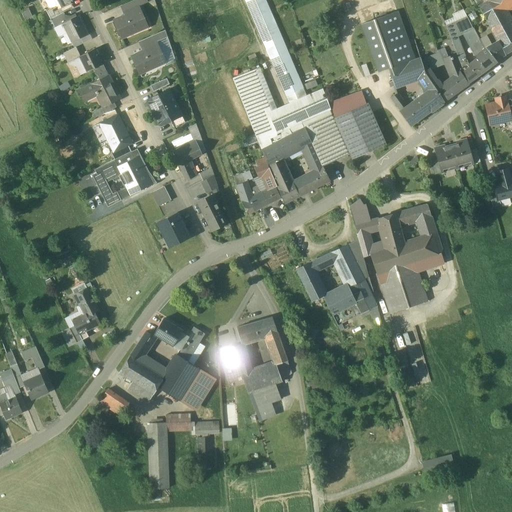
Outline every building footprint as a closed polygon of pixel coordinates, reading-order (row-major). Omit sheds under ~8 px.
[(45,0),(50,9),(56,6),(52,0),(45,0)] [(52,0),(56,6),(58,9),(60,8),(68,4),(66,0),(52,0)] [(135,0),(134,0),(122,6),(125,11),(138,5),(135,0)] [(302,89),(264,0),(245,0),(286,96),(302,89)] [(511,0),(487,0),(488,1),(496,15),(504,10),(511,5),(511,0)] [(511,25),(504,10),(496,15),(488,1),(479,6),(498,41),(505,55),(511,50),(511,25)] [(68,4),(60,8),(62,14),(64,13),(73,8),(71,3),(70,3),(68,4)] [(138,5),(125,11),(127,16),(114,21),(121,36),(138,28),(139,31),(148,27),(138,6),(138,5)] [(50,9),(46,11),(51,19),(62,14),(60,8),(58,9),(56,6),(50,9)] [(398,9),(361,21),(378,72),(390,67),(411,61),(415,57),(398,9)] [(62,14),(51,19),(55,28),(62,24),(68,21),(65,15),(64,13),(62,14)] [(68,21),(62,24),(72,43),(88,35),(79,16),(77,17),(68,21)] [(62,24),(55,28),(59,37),(64,35),(69,44),(72,43),(62,24)] [(491,45),(480,24),(473,28),(474,31),(477,37),(484,49),(486,48),(491,45)] [(165,30),(140,41),(143,47),(156,42),(167,37),(165,30)] [(462,31),(455,34),(458,42),(453,44),(464,73),(469,69),(460,44),(466,42),(462,31)] [(167,37),(156,42),(165,63),(167,66),(176,62),(167,37)] [(491,45),(486,48),(496,60),(505,55),(498,41),(491,45)] [(156,42),(143,47),(145,52),(132,57),(139,71),(156,64),(157,67),(165,63),(156,42)] [(76,47),(63,54),(68,63),(80,57),(80,56),(76,47)] [(484,49),(475,56),(481,65),(486,71),(497,62),(496,60),(486,48),(484,49)] [(80,56),(80,57),(88,72),(93,69),(103,65),(102,64),(95,49),(80,56)] [(438,54),(425,60),(425,61),(429,70),(429,71),(430,71),(445,64),(449,62),(448,59),(444,49),(437,51),(438,54)] [(421,63),(419,56),(415,57),(411,61),(390,67),(396,86),(418,79),(425,73),(421,63)] [(456,56),(448,59),(449,62),(445,64),(451,79),(459,73),(460,74),(462,72),(456,56)] [(80,57),(68,63),(69,65),(76,67),(80,76),(88,72),(80,57)] [(103,65),(93,69),(96,76),(97,75),(106,71),(103,64),(102,64),(103,65)] [(478,67),(472,71),(470,69),(469,69),(464,73),(469,84),(486,71),(481,65),(478,67)] [(442,87),(437,80),(436,81),(430,71),(429,71),(429,70),(425,73),(434,87),(444,102),(449,98),(442,87)] [(106,71),(97,75),(100,80),(108,76),(109,76),(106,71)] [(269,114),(251,71),(233,79),(257,138),(274,129),(269,114)] [(434,87),(425,73),(418,79),(425,94),(434,87)] [(447,83),(455,94),(468,84),(460,74),(459,73),(451,79),(447,83)] [(100,80),(81,90),(85,99),(94,95),(98,93),(104,107),(114,102),(120,99),(108,76),(100,80)] [(167,79),(150,86),(154,92),(170,84),(167,79)] [(315,80),(304,83),(305,89),(317,86),(315,80)] [(455,94),(447,83),(442,87),(449,98),(455,94)] [(425,94),(407,107),(398,95),(397,94),(396,94),(391,99),(411,126),(430,112),(432,112),(442,105),(443,103),(444,102),(434,87),(425,94)] [(169,90),(148,101),(147,103),(149,106),(151,107),(154,113),(175,103),(169,90)] [(322,91),(302,100),(310,120),(331,110),(322,91)] [(361,92),(328,104),(331,110),(334,119),(366,105),(361,92)] [(505,97),(495,99),(496,103),(486,106),(489,120),(492,122),(499,121),(501,122),(506,121),(510,120),(508,111),(505,97)] [(302,100),(269,114),(274,129),(285,123),(291,134),(294,133),(304,128),(302,123),(310,120),(302,100)] [(104,107),(92,113),(95,118),(116,108),(114,102),(104,107)] [(175,103),(154,113),(157,120),(156,121),(158,125),(160,126),(170,121),(181,115),(175,103)] [(366,105),(334,119),(349,155),(350,155),(352,160),(386,145),(368,104),(366,105)] [(331,110),(310,120),(330,163),(349,155),(334,119),(331,110)] [(118,115),(100,124),(114,152),(128,145),(132,143),(118,115)] [(181,115),(170,121),(174,128),(185,122),(181,115)] [(310,120),(302,123),(304,128),(322,167),(330,163),(310,120)] [(274,129),(257,138),(262,150),(292,135),(291,134),(285,123),(274,129)] [(322,167),(304,128),(294,133),(302,149),(303,148),(314,172),(317,176),(325,172),(322,167)] [(292,135),(262,150),(267,163),(268,166),(282,159),(302,149),(294,133),(291,134),(292,135)] [(192,135),(184,138),(187,144),(194,140),(192,135)] [(187,144),(172,151),(186,181),(197,176),(190,160),(201,154),(194,140),(187,144)] [(466,140),(457,142),(457,144),(451,146),(456,165),(471,161),(472,161),(469,152),(466,140)] [(114,152),(111,153),(115,160),(131,152),(128,145),(114,152)] [(451,146),(445,148),(444,146),(435,149),(438,160),(441,170),(456,165),(451,146)] [(480,162),(477,150),(469,152),(472,161),(471,161),(472,165),(480,162)] [(131,152),(115,160),(118,167),(135,158),(131,152)] [(417,156),(409,162),(413,166),(420,160),(417,156)] [(130,197),(152,185),(138,157),(135,158),(118,167),(115,160),(94,170),(96,173),(92,175),(108,208),(130,197)] [(282,159),(268,166),(270,171),(277,187),(284,204),(299,196),(293,182),(282,159)] [(438,160),(431,162),(434,175),(442,173),(441,170),(438,160)] [(267,163),(255,169),(259,178),(263,176),(263,175),(270,171),(268,166),(267,163)] [(211,168),(199,174),(203,181),(214,176),(211,168)] [(511,183),(511,184),(507,169),(497,172),(500,185),(494,187),(494,189),(497,200),(499,200),(511,196),(511,183)] [(270,171),(263,175),(263,176),(266,183),(265,183),(268,190),(275,187),(276,187),(277,187),(270,171)] [(314,172),(293,182),(299,196),(329,181),(325,172),(317,176),(314,172)] [(242,175),(234,178),(236,186),(245,183),(242,175)] [(203,181),(201,182),(206,193),(218,187),(214,176),(203,181)] [(245,183),(236,186),(242,203),(251,199),(249,195),(245,183)] [(164,187),(152,193),(159,207),(171,200),(164,187)] [(275,187),(268,190),(261,193),(267,205),(281,198),(275,187)] [(494,189),(488,190),(493,208),(501,205),(499,200),(497,200),(494,189)] [(251,199),(242,203),(248,215),(267,205),(261,193),(251,199)] [(213,195),(198,203),(212,230),(224,224),(221,218),(218,210),(219,210),(215,203),(216,203),(213,195)] [(360,200),(350,207),(352,214),(364,206),(360,200)] [(364,206),(352,214),(355,225),(371,221),(366,205),(364,206)] [(426,205),(404,212),(407,223),(416,220),(421,238),(428,258),(438,255),(440,254),(442,250),(428,207),(428,206),(427,206),(426,205)] [(404,212),(397,214),(396,214),(399,225),(407,223),(404,212)] [(177,213),(157,223),(169,248),(190,238),(177,213)] [(396,214),(379,219),(381,228),(386,249),(388,249),(404,244),(399,225),(396,214)] [(371,221),(355,225),(358,234),(367,232),(381,228),(379,219),(371,221)] [(358,234),(357,235),(358,240),(363,258),(370,255),(370,254),(373,254),(367,232),(358,234)] [(421,238),(404,244),(388,249),(398,278),(418,272),(441,264),(438,255),(428,258),(421,238)] [(358,240),(347,245),(364,278),(364,279),(369,277),(363,258),(358,240)] [(347,245),(331,253),(335,261),(335,263),(347,287),(348,286),(364,278),(347,245)] [(373,254),(370,254),(370,255),(380,284),(398,278),(388,249),(386,249),(373,254)] [(331,253),(310,263),(314,271),(333,262),(335,261),(331,253)] [(310,263),(296,269),(312,302),(325,295),(314,271),(310,263)] [(398,278),(380,284),(390,314),(428,302),(418,272),(398,278)] [(364,278),(348,286),(356,303),(355,303),(360,314),(377,306),(369,277),(364,279),(364,278)] [(347,287),(324,298),(332,314),(355,303),(356,303),(348,286),(347,287)] [(88,291),(76,297),(80,306),(81,306),(83,310),(85,314),(93,310),(95,312),(98,310),(88,291)] [(83,310),(65,319),(70,328),(75,326),(72,321),(85,314),(83,310)] [(85,314),(72,321),(75,326),(77,330),(83,327),(86,331),(100,324),(95,312),(93,310),(85,314)] [(272,317),(237,328),(241,344),(267,336),(270,345),(277,363),(287,360),(278,335),(272,317)] [(182,331),(163,319),(154,334),(179,350),(180,351),(189,337),(188,336),(182,332),(182,331)] [(77,330),(75,326),(70,328),(77,343),(82,340),(79,334),(77,330)] [(83,327),(77,330),(79,334),(82,340),(89,337),(86,331),(83,327)] [(194,327),(188,336),(189,337),(180,351),(191,357),(205,334),(194,327)] [(153,337),(145,332),(138,344),(146,350),(153,337)] [(146,350),(138,344),(130,356),(138,361),(138,362),(146,350)] [(243,345),(234,348),(242,375),(251,372),(243,345)] [(35,347),(21,353),(25,361),(32,358),(39,355),(35,347)] [(242,375),(234,348),(223,351),(228,365),(224,366),(228,380),(242,375)] [(180,351),(179,350),(177,355),(188,362),(191,357),(180,351)] [(39,355),(32,358),(37,370),(44,367),(39,355)] [(188,362),(177,355),(164,376),(157,387),(178,401),(199,369),(188,362)] [(138,361),(130,356),(120,373),(134,382),(153,394),(157,387),(164,376),(138,362),(138,361)] [(251,372),(242,375),(249,393),(275,383),(282,381),(275,363),(251,372)] [(17,364),(10,367),(15,378),(19,388),(25,386),(24,383),(24,382),(17,364)] [(199,369),(178,401),(186,406),(206,374),(199,369)] [(15,378),(12,371),(1,375),(6,388),(11,386),(9,381),(15,378)] [(24,382),(24,383),(25,386),(31,399),(48,392),(41,375),(24,382)] [(314,375),(306,376),(308,388),(316,387),(314,375)] [(19,388),(15,378),(9,381),(11,386),(14,394),(15,394),(20,392),(19,388)] [(153,394),(134,382),(129,390),(148,402),(153,394)] [(275,383),(249,393),(257,417),(274,411),(271,403),(281,399),(275,383)] [(11,386),(6,388),(0,390),(0,395),(5,393),(8,400),(16,397),(15,394),(14,394),(11,386)] [(129,404),(108,389),(99,402),(109,409),(120,417),(129,404)] [(5,393),(0,395),(0,403),(8,400),(5,393)] [(8,400),(0,403),(0,406),(6,419),(22,412),(16,397),(8,400)] [(109,409),(99,402),(96,407),(106,414),(109,409)] [(190,415),(166,416),(166,423),(167,432),(191,431),(191,422),(190,415)] [(218,422),(195,423),(195,422),(191,422),(191,431),(191,435),(219,434),(218,422)] [(166,423),(148,424),(150,489),(169,489),(167,432),(166,423)] [(232,440),(231,428),(221,428),(222,440),(232,440)] [(214,467),(213,438),(198,439),(199,467),(214,467)] [(441,504),(442,511),(454,511),(453,502),(441,504)]
